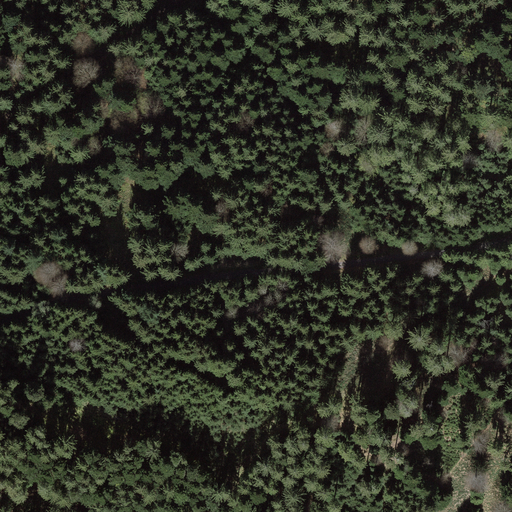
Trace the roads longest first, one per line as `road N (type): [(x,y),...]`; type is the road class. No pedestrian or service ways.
road 1 (track): [(511,238),(65,299),(0,324)]
road 2 (track): [(0,122),(173,0)]
